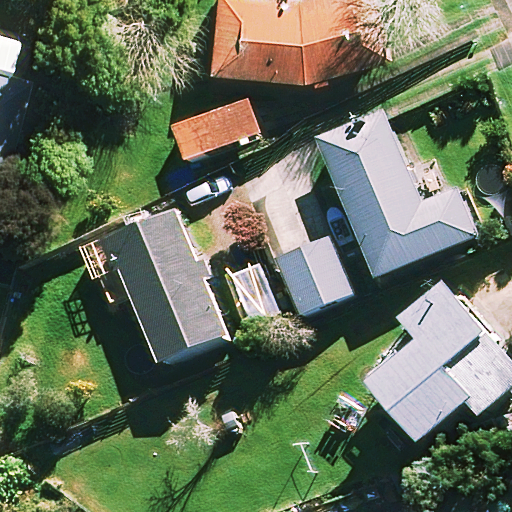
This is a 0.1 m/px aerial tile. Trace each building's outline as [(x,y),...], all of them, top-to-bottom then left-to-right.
[(392,64),(375,0),(294,0),(283,3),(215,1),(212,75),(318,83),(392,64)] [(0,190),(28,81),(0,73),(0,190)] [(266,145),(254,111),(180,138),(192,171),(266,145)] [(429,216),(389,122),(323,151),(384,292),(485,248),(464,200),(429,216)] [(241,347),(183,218),(114,249),(171,378),(241,347)] [(306,327),(358,305),(334,247),(282,269),(306,327)] [(288,318),(267,271),(235,286),(256,333),(288,318)] [(511,422),(511,353),(460,297),(369,374),(389,397),(380,405),(435,465),(481,423),(495,438),(511,422)]
